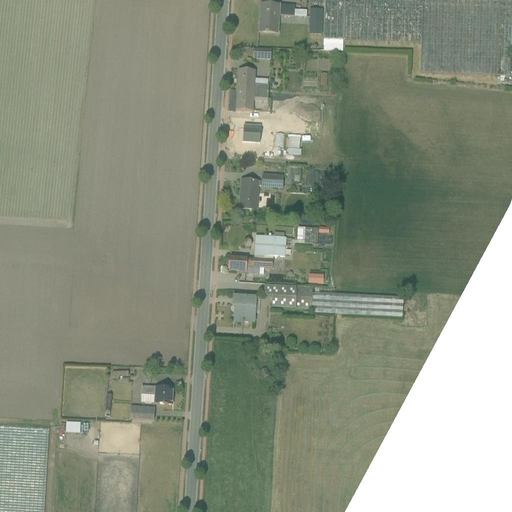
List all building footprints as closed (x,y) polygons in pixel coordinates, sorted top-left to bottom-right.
[(511,59),(511,17),(511,4),(511,0),(324,0),(322,39),(421,44),(419,74),(510,79),(511,59)] [(291,18),(292,5),(259,2),(256,34),(277,35),(278,17),(291,18)] [(310,34),(321,34),(321,10),(310,9),(310,34)] [(235,69),(233,90),(253,91),(255,71),(235,69)] [(232,110),(252,111),(253,91),(233,90),(232,110)] [(278,150),(287,150),(287,136),(278,136),(278,150)] [(294,140),(294,151),(304,151),(304,141),(294,140)] [(292,186),(302,185),(302,173),(292,173),(292,186)] [(261,188),(282,190),(283,178),(261,177),(261,188)] [(236,212),(256,213),(258,181),(238,180),(236,212)] [(321,232),(321,231),(301,231),(300,244),(309,244),(316,245),(316,251),(325,251),(325,263),(334,263),(335,232),(321,232)] [(270,276),(271,260),(226,257),(225,272),(270,276)] [(323,275),(308,274),(308,283),(322,284),(323,275)] [(407,321),(406,296),(383,297),(383,301),(369,301),(368,282),(353,283),(353,302),(366,301),(366,313),(374,313),(374,319),(394,318),(394,322),(407,321)] [(272,296),(271,309),(312,310),(313,288),(265,286),(265,296),(272,296)] [(229,324),(252,326),(254,297),(231,296),(229,324)] [(139,403),(170,406),(171,389),(141,386),(139,403)] [(153,421),(154,407),(130,405),(129,420),(153,421)] [(0,511),(14,511),(18,509),(27,510),(29,505),(34,511),(55,511),(59,431),(0,428),(0,511)]
